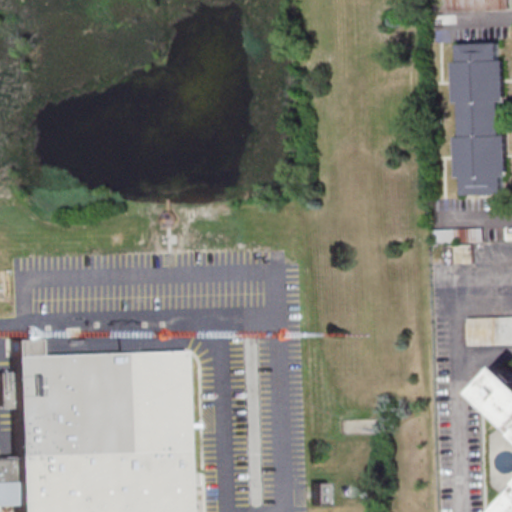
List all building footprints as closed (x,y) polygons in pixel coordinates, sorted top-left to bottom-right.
[(433,0),(434,12),(509,11),(508,0),(433,0)] [(459,44),(499,43),(500,61),(505,61),(506,102),(501,102),(502,135),(507,135),(509,176),(503,176),(503,194),(465,195),(464,177),(458,177),(457,137),(461,137),(460,103),(456,103),(455,62),(459,62),(459,44)] [(10,338),(15,455),(0,456),(0,506),(14,506),(14,511),(183,511),(182,483),(192,483),(192,473),(184,473),(178,331),(10,338)] [(511,511),(511,368),(490,392),(511,412),(511,511)] [(312,482),(312,505),(327,505),(327,482),(312,482)]
